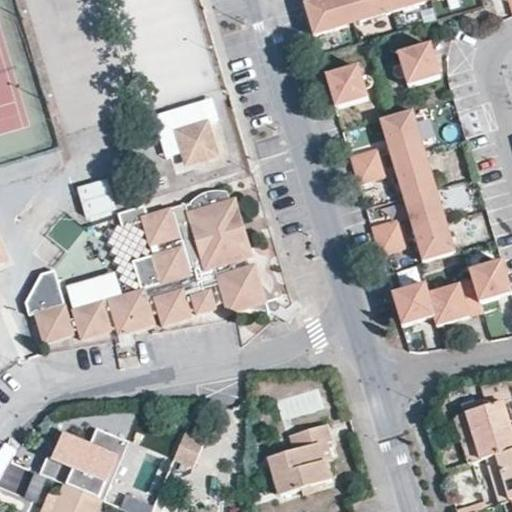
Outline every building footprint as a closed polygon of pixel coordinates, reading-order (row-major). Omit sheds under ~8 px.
[(0,0),(0,165),(116,130),(76,0),(0,0)] [(334,0),(335,1),(305,9),(315,39),(327,36),(439,1),(442,0),(334,0)] [(430,52),(401,61),(410,88),(439,78),(430,52)] [(358,73),(326,82),(334,108),(366,98),(358,73)] [(426,161),(398,168),(394,157),(422,148),(413,117),(381,126),(389,155),(381,157),(379,152),(352,160),(360,190),(388,182),(387,175),(395,173),(411,228),(403,232),(401,226),(374,234),(381,261),(411,251),(409,246),(417,244),(424,266),(456,255),(426,161)] [(205,125),(177,133),(187,164),(214,155),(205,125)] [(78,187),(87,219),(118,209),(108,178),(78,187)] [(182,206),(140,219),(149,249),(155,248),(158,257),(153,259),(162,289),(74,315),(77,323),(69,325),(65,311),(36,320),(44,348),(74,339),(73,333),(79,331),(82,343),(111,335),(110,331),(117,329),(119,337),(154,326),(151,316),(159,314),(163,326),(191,318),(190,312),(197,310),(198,314),(217,308),(216,305),(225,302),(229,313),(248,306),(261,279),(256,263),(250,264),(248,256),(252,255),(234,193),(227,195),(226,190),(185,202),(187,208),(183,209),(182,206)] [(424,288),(393,298),(404,331),(435,321),(438,329),(485,313),(482,307),(511,297),(502,265),(470,276),(473,284),(428,299),(424,288)] [(27,304),(30,316),(64,305),(57,270),(43,274),(27,304)] [(116,273),(67,287),(75,310),(125,295),(116,273)] [(487,459),(511,451),(511,433),(502,404),(467,414),(482,461),(487,459)] [(292,438),(296,452),(328,442),(328,426),(292,438)] [(169,429),(157,454),(192,471),(207,442),(169,429)] [(48,460),(40,477),(105,507),(111,487),(104,482),(119,440),(97,433),(91,449),(69,441),(60,465),(48,460)] [(296,452),(269,461),(284,504),(343,484),(328,442),(296,452)] [(511,451),(487,459),(501,506),(511,502),(511,451)] [(46,507),(43,511),(102,511),(105,507),(91,499),(67,491),(60,510),(46,507)]
